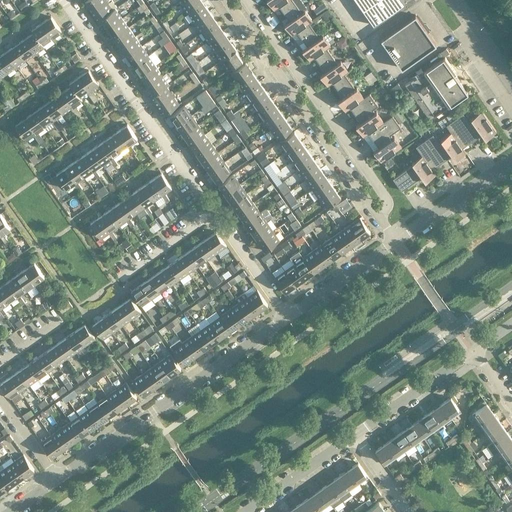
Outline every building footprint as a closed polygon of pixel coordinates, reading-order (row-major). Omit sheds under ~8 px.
[(25,0),(18,5),(22,10),(29,5),(25,0)] [(86,0),(85,1),(92,11),(107,0),(86,0)] [(109,1),(108,0),(107,0),(92,11),(98,20),(101,18),(113,10),(107,2),(109,1)] [(203,2),(201,0),(185,0),(180,4),(181,6),(183,5),(188,12),(203,2)] [(267,0),(274,9),(279,5),(285,0),(267,0)] [(285,0),(279,5),(287,17),(299,8),(293,0),(285,0)] [(356,0),(374,25),(405,3),(402,0),(356,0)] [(209,11),(203,2),(188,12),(194,20),(192,21),(193,23),(209,11)] [(282,20),(287,17),(279,5),(274,9),(282,20)] [(115,8),(113,10),(101,18),(107,28),(122,17),(115,8)] [(289,20),(284,24),(291,34),(292,34),(297,31),(297,30),(309,22),(310,21),(312,20),(305,9),(303,11),(301,12),(299,8),(287,17),(289,20)] [(328,10),(322,15),(325,20),(332,15),(328,10)] [(216,21),(209,11),(193,23),(194,25),(196,23),(201,31),(216,21)] [(415,14),(381,38),(402,68),(436,43),(415,14)] [(61,30),(51,16),(41,22),(53,39),(55,38),(53,36),(61,30)] [(128,27),(122,17),(107,28),(114,37),(128,27)] [(223,30),(216,21),(201,31),(207,38),(205,40),(206,42),(223,30)] [(53,39),(41,22),(32,29),(34,31),(42,44),(50,38),(51,40),(53,39)] [(309,22),(297,30),(297,31),(305,42),(317,33),(309,22)] [(135,36),(128,27),(114,37),(120,46),(135,36)] [(229,39),(223,30),(206,42),(207,43),(209,42),(215,50),(229,39)] [(44,46),(42,44),(34,31),(24,38),(36,54),(38,53),(37,51),(44,46)] [(307,45),(302,49),(309,59),(310,60),(315,56),(314,56),(327,47),(327,48),(328,47),(330,45),(323,35),(321,36),(319,37),(317,33),(305,42),(307,45)] [(347,35),(337,41),(339,45),(342,45),(350,40),(347,35)] [(142,45),(135,36),(120,46),(127,56),(142,45)] [(36,54),(24,38),(15,45),(25,59),(33,54),(34,56),(36,54)] [(236,49),(229,39),(215,50),(220,57),(218,58),(219,60),(236,49)] [(25,59),(15,45),(6,51),(17,68),(19,66),(18,65),(25,59)] [(148,55),(142,45),(127,56),(133,65),(148,55)] [(327,47),(314,56),(315,56),(323,67),(335,59),(327,48),(327,47)] [(243,59),(236,49),(219,60),(221,62),(222,61),(228,69),(243,59)] [(17,68),(6,51),(0,55),(0,62),(7,72),(14,67),(16,69),(17,68)] [(148,55),(133,65),(140,74),(155,64),(160,60),(154,51),(148,55)] [(456,77),(453,74),(456,72),(445,56),(443,57),(410,80),(410,81),(405,84),(429,119),(434,115),(435,116),(468,92),(457,76),(456,77)] [(180,61),(176,63),(182,70),(188,65),(183,58),(180,61)] [(325,71),(320,74),(327,85),(333,81),(332,81),(344,73),(345,73),(346,72),(348,71),(341,60),(339,61),(337,62),(335,59),(323,67),(325,71)] [(364,60),(358,64),(362,69),(368,65),(364,60)] [(230,72),(237,82),(252,72),(245,62),(230,72)] [(161,73),(155,64),(140,74),(147,84),(161,73)] [(99,84),(88,69),(79,76),(89,90),(91,89),(99,84)] [(259,81),(252,72),(237,82),(244,91),(259,81)] [(168,83),(161,73),(147,84),(153,93),(165,85),(168,83)] [(344,73),(332,81),(333,81),(340,93),(353,84),(345,73),(344,73)] [(89,90),(79,76),(70,82),(71,85),(80,97),(87,92),(89,90)] [(265,90),(259,81),(244,91),(250,101),(265,90)] [(343,96),(338,100),(345,110),(350,107),(350,106),(364,97),(356,87),(355,88),(353,84),(340,93),(343,96)] [(82,99),(80,97),(71,85),(62,91),(72,106),(75,104),(82,99)] [(170,92),(165,85),(153,93),(151,95),(157,104),(174,92),(172,90),(170,92)] [(272,100),(265,90),(250,101),(257,110),(272,100)] [(72,106),(62,91),(53,98),(63,113),(70,108),(72,106)] [(175,94),(174,92),(157,104),(164,114),(179,104),(173,95),(175,94)] [(364,97),(350,106),(350,107),(358,118),(370,109),(371,110),(378,105),(370,93),(364,97)] [(63,113),(53,98),(43,105),(54,119),(56,118),(63,113)] [(278,109),(272,100),(257,110),(264,119),(278,109)] [(54,119),(43,105),(34,111),(44,126),(51,121),(54,119)] [(170,115),(177,125),(191,115),(184,105),(170,115)] [(220,109),(215,112),(221,121),(226,118),(220,109)] [(285,118),(278,109),(264,119),(270,129),(285,118)] [(361,122),(356,125),(363,135),(363,136),(368,132),(384,121),(376,111),(374,112),(373,113),(371,110),(370,109),(358,118),(361,122)] [(384,121),(368,132),(376,143),(388,135),(401,126),(398,123),(404,119),(398,110),(384,121)] [(470,123),(470,124),(478,136),(482,133),(486,138),(496,131),(483,112),(482,110),(471,118),(472,120),(473,121),(470,123)] [(44,126),(34,111),(25,118),(35,132),(37,131),(44,126)] [(452,111),(442,118),(451,132),(462,147),(478,136),(470,124),(470,123),(463,113),(456,117),(452,111)] [(198,124),(191,115),(177,125),(183,134),(198,124)] [(35,132),(25,118),(15,125),(25,139),(33,134),(35,132)] [(226,118),(221,121),(228,131),(232,127),(226,118)] [(292,128),(285,118),(270,129),(277,138),(292,128)] [(137,138),(127,124),(118,130),(128,144),(130,143),(137,138)] [(204,133),(198,124),(183,134),(190,144),(204,133)] [(128,144),(118,130),(109,136),(119,151),(127,146),(128,144)] [(279,141),(286,151),(301,141),(294,131),(279,141)] [(440,145),(448,157),(452,154),(455,159),(466,152),(462,147),(451,132),(441,139),(442,141),(443,142),(440,145)] [(211,143),(204,133),(190,144),(196,153),(211,143)] [(433,134),(416,146),(422,155),(432,168),(448,157),(440,145),(433,134)] [(379,147),(373,150),(381,161),(400,148),(402,146),(394,136),(392,137),(391,138),(388,135),(376,143),(379,147)] [(119,151),(109,136),(100,143),(110,157),(112,156),(119,151)] [(307,150),(301,141),(286,151),(293,160),(307,150)] [(100,143),(92,149),(102,163),(104,167),(112,162),(109,158),(110,157),(100,143)] [(217,152),(211,143),(196,153),(203,162),(217,152)] [(102,163),(92,149),(83,155),(93,169),(94,168),(102,163)] [(314,159),(307,150),(293,160),(299,170),(314,159)] [(224,161),(217,152),(203,162),(209,172),(224,161)] [(264,152),(257,157),(263,165),(269,160),(264,152)] [(93,169),(83,155),(74,161),(84,176),(91,170),(93,169)] [(413,164),(410,166),(418,178),(422,176),(425,181),(435,174),(436,173),(432,168),(422,155),(412,162),(413,164)] [(384,162),(387,167),(394,162),(391,157),(384,162)] [(320,169),(314,159),(299,170),(306,179),(320,169)] [(84,176),(74,161),(65,167),(75,182),(77,181),(84,176)] [(231,171),(224,161),(209,172),(216,181),(231,171)] [(269,163),(264,167),(271,176),(275,172),(269,163)] [(130,166),(126,170),(130,175),(134,172),(130,166)] [(410,166),(393,178),(401,190),(418,178),(410,166)] [(65,167),(51,177),(57,184),(61,181),(66,188),(74,183),(75,182),(65,167)] [(327,178),(320,169),(306,179),(312,188),(327,178)] [(161,172),(152,179),(162,193),(164,192),(171,187),(161,172)] [(275,172),(271,176),(277,185),(282,182),(275,172)] [(114,180),(117,184),(126,179),(123,174),(114,180)] [(218,184),(225,194),(240,184),(233,174),(218,184)] [(333,187),(327,178),(312,188),(319,198),(333,187)] [(162,193),(152,179),(143,185),(154,199),(161,194),(162,193)] [(246,193),(240,184),(225,194),(232,203),(246,193)] [(154,199),(143,185),(135,191),(145,205),(146,204),(154,199)] [(340,197),(333,187),(319,198),(326,207),(340,197)] [(95,191),(100,197),(103,194),(99,188),(95,191)] [(145,205),(135,191),(126,197),(136,212),(143,207),(145,205)] [(253,202),(246,193),(232,203),(238,213),(253,202)] [(136,212),(126,197),(117,204),(127,218),(129,217),(136,212)] [(346,198),(336,205),(339,209),(349,202),(346,198)] [(260,212),(253,202),(238,213),(245,222),(260,212)] [(127,218),(117,204),(108,210),(118,224),(125,219),(127,218)] [(178,205),(173,209),(177,215),(185,209),(183,205),(180,207),(178,205)] [(172,207),(163,213),(169,221),(177,215),(173,209),(172,207)] [(260,212),(245,222),(251,231),(266,221),(272,217),(265,207),(260,212)] [(118,224),(108,210),(99,216),(109,230),(111,229),(118,224)] [(0,213),(0,232),(1,234),(3,233),(10,228),(0,213)] [(163,213),(154,219),(160,227),(169,221),(163,213)] [(109,230),(99,216),(90,222),(100,237),(108,231),(109,230)] [(359,217),(350,224),(360,239),(370,232),(359,217)] [(317,218),(308,224),(311,229),(320,222),(317,218)] [(273,230),(266,221),(251,231),(258,241),(273,230)] [(360,239),(350,224),(340,231),(351,245),(360,239)] [(280,240),(273,230),(258,241),(265,250),(280,240)] [(216,231),(206,238),(216,253),(226,246),(216,231)] [(351,245),(340,231),(331,237),(341,252),(351,245)] [(341,252),(331,237),(322,244),(332,259),(341,252)] [(128,238),(122,242),(128,250),(133,246),(128,238)] [(216,253),(206,238),(197,244),(207,259),(216,253)] [(286,240),(280,244),(284,250),(290,246),(286,240)] [(207,259),(197,244),(187,251),(198,266),(207,259)] [(280,244),(274,248),(278,254),(284,250),(280,244)] [(332,259),(322,244),(312,250),(323,265),(332,259)] [(18,246),(14,246),(12,248),(17,255),(22,252),(18,246)] [(323,265),(312,250),(303,257),(314,272),(323,265)] [(198,266),(187,251),(178,258),(188,272),(198,266)] [(314,272),(303,257),(294,264),(304,278),(314,272)] [(188,272),(178,258),(169,264),(179,279),(188,272)] [(34,262),(25,268),(35,283),(37,282),(44,276),(34,262)] [(179,279),(169,264),(159,271),(170,285),(179,279)] [(304,278),(294,264),(285,270),(295,285),(304,278)] [(16,274),(26,289),(33,284),(35,283),(25,268),(16,274)] [(295,285),(285,270),(275,277),(285,292),(295,285)] [(170,285),(159,271),(150,277),(160,292),(170,285)] [(26,289),(16,274),(7,281),(17,295),(19,294),(26,289)] [(160,292),(150,277),(141,284),(151,299),(160,292)] [(17,295),(7,281),(0,285),(0,289),(9,301),(16,296),(17,295)] [(151,299),(141,284),(131,291),(141,305),(151,299)] [(9,301),(0,289),(0,307),(1,306),(9,301)] [(257,290),(247,296),(258,311),(267,304),(257,290)] [(209,301),(205,296),(197,302),(201,307),(205,304),(205,303),(209,301)] [(258,311),(247,296),(238,303),(248,318),(258,311)] [(130,297),(121,304),(131,319),(141,312),(130,297)] [(72,306),(68,300),(58,307),(62,313),(72,306)] [(38,305),(42,311),(49,306),(45,301),(38,305)] [(248,318),(238,303),(229,310),(239,324),(248,318)] [(131,319),(121,304),(111,310),(122,325),(131,319)] [(122,325),(111,310),(102,317),(112,332),(122,325)] [(239,324),(229,310),(219,316),(230,331),(239,324)] [(230,331),(219,316),(210,323),(220,337),(230,331)] [(112,332),(102,317),(92,324),(103,339),(112,332)] [(206,317),(197,324),(201,329),(211,344),(220,337),(210,323),(206,317)] [(20,318),(14,322),(18,328),(24,323),(20,318)] [(85,323),(75,330),(85,345),(95,338),(85,323)] [(150,324),(140,332),(143,336),(153,329),(150,324)] [(211,344),(201,329),(191,336),(202,350),(211,344)] [(85,345),(75,330),(66,337),(76,352),(85,345)] [(202,350),(191,336),(182,342),(192,357),(202,350)] [(76,352),(66,337),(56,343),(67,358),(76,352)] [(179,338),(169,345),(183,364),(192,357),(182,342),(179,338)] [(67,358),(56,343),(47,350),(57,365),(67,358)] [(57,365),(47,350),(38,356),(48,371),(57,365)] [(170,354),(160,360),(171,375),(181,368),(170,354)] [(48,371),(38,356),(28,363),(39,378),(48,371)] [(171,375),(160,360),(151,367),(162,382),(171,375)] [(39,378),(28,363),(19,370),(29,384),(39,378)] [(162,382),(151,367),(142,374),(152,388),(162,382)] [(29,384),(19,370),(10,376),(20,391),(29,384)] [(152,388),(142,374),(132,380),(143,395),(152,388)] [(20,391),(10,376),(0,382),(0,383),(10,398),(20,391)] [(126,382),(116,389),(126,403),(136,397),(126,382)] [(126,403),(116,389),(107,395),(117,410),(126,403)] [(117,410),(107,395),(97,402),(108,417),(117,410)] [(445,402),(441,404),(451,418),(461,411),(454,402),(457,400),(453,395),(445,401),(445,402)] [(108,417),(97,402),(88,408),(99,423),(108,417)] [(472,413),(479,423),(492,413),(490,409),(491,409),(486,403),(472,413)] [(451,418),(441,404),(438,407),(437,406),(432,410),(442,424),(451,418)] [(99,423),(88,408),(79,415),(89,430),(99,423)] [(442,424),(432,410),(426,414),(426,415),(423,417),(432,431),(442,424)] [(495,417),(492,413),(479,423),(486,432),(500,422),(496,416),(495,417)] [(89,430),(79,415),(70,422),(80,436),(89,430)] [(432,431),(423,417),(419,420),(419,419),(413,423),(423,437),(432,431)] [(80,436),(70,422),(60,428),(71,443),(80,436)] [(504,428),(500,422),(486,432),(492,441),(506,432),(503,428),(504,428)] [(423,437),(413,423),(407,427),(408,428),(404,431),(414,444),(423,437)] [(71,443),(60,428),(51,435),(61,449),(71,443)] [(414,444),(404,431),(400,433),(400,432),(394,436),(404,451),(414,444)] [(508,435),(506,432),(492,441),(487,445),(494,454),(499,451),(511,441),(511,439),(509,435),(508,435)] [(61,449),(51,435),(41,442),(52,456),(61,449)] [(404,451),(394,436),(389,440),(389,441),(385,444),(395,457),(404,451)] [(511,441),(499,451),(505,460),(511,455),(511,441)] [(395,457),(385,444),(382,446),(381,445),(375,450),(385,464),(395,457)] [(23,454),(14,461),(24,476),(34,469),(23,454)] [(10,456),(1,463),(4,468),(15,482),(24,476),(14,461),(10,456)] [(368,476),(358,462),(352,466),(352,467),(349,470),(358,483),(368,476)] [(15,482),(4,468),(0,470),(0,481),(5,489),(15,482)] [(362,488),(358,483),(349,470),(345,472),(344,471),(339,475),(349,490),(352,494),(362,488)] [(349,490),(339,475),(333,479),(334,480),(330,483),(342,500),(352,494),(349,490)] [(342,500),(330,483),(326,485),(326,484),(320,488),(333,507),(342,500)] [(325,511),(333,507),(320,488),(315,492),(315,493),(311,496),(321,509),(322,511),(325,511)] [(316,511),(321,509),(311,496),(308,499),(307,498),(301,502),(308,511),(316,511)] [(308,511),(301,502),(296,506),(296,507),(293,509),(294,511),(308,511)] [(365,511),(382,511),(384,511),(382,508),(383,508),(379,502),(365,511)]
